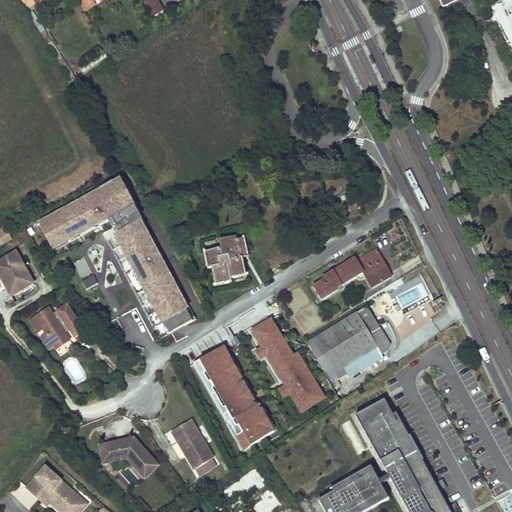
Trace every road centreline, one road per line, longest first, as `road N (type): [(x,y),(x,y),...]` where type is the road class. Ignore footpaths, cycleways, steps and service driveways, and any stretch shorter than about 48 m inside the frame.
road 1 (residential): [(406,196),(163,362),(148,387),(103,415),(76,410),(10,319)]
road 2 (primary): [(511,334),(347,0)]
road 3 (primary): [(406,196),(511,406)]
road 4 (primary): [(309,0),(406,196)]
